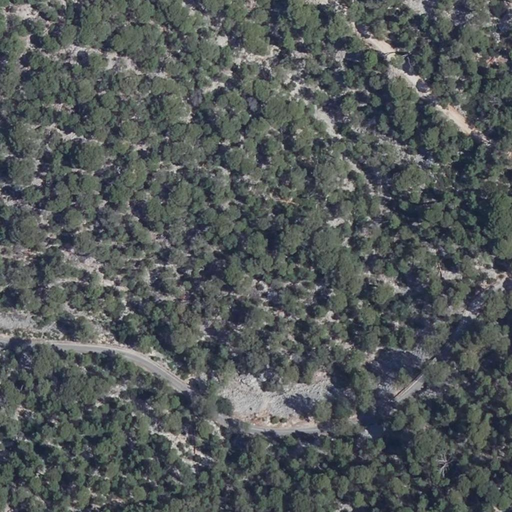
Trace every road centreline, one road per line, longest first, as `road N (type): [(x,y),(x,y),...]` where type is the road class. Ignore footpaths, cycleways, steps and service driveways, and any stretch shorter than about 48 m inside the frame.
road 1 (unclassified): [(511,287),(485,296),(447,345),(362,416),(312,433),(220,413),(110,352),(0,337)]
road 2 (track): [(334,0),(511,157)]
